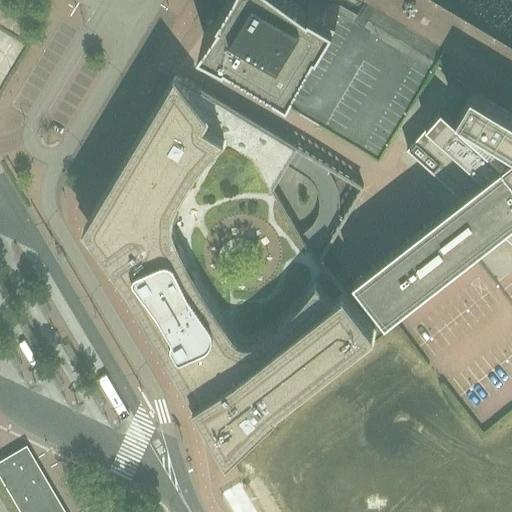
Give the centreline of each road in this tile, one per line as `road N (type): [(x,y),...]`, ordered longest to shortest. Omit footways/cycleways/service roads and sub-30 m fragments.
road 1 (residential): [(191,511),(172,480),(164,412),(51,209),(50,179),(61,159)]
road 2 (residential): [(109,5),(32,122),(32,145),(61,159)]
road 3 (residential): [(61,159),(142,25)]
